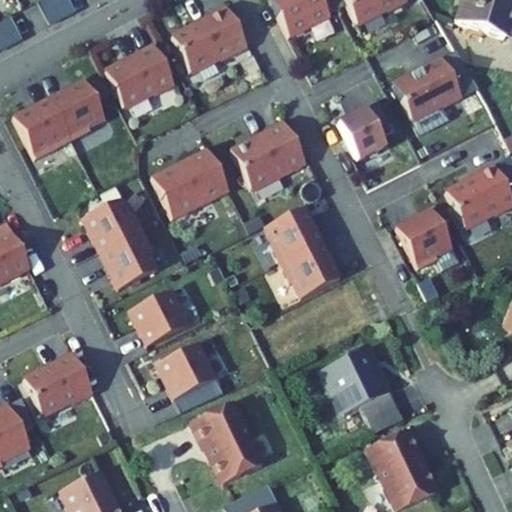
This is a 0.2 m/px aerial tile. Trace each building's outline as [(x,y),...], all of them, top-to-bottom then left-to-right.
[(62,16),(53,0),(36,0),(49,23),(62,16)] [(76,10),(70,0),(53,0),(62,16),(76,10)] [(329,16),(321,0),(269,0),(289,37),(329,16)] [(405,8),(401,0),(339,0),(355,29),(384,14),(386,18),(405,8)] [(511,0),(463,0),(455,26),(503,42),(511,12),(511,0)] [(247,49),(226,8),(202,20),(202,22),(172,38),(190,73),(220,58),(222,62),(247,49)] [(22,37),(10,13),(0,18),(0,26),(9,43),(22,37)] [(0,47),(9,43),(0,26),(0,47)] [(174,85),(153,44),(133,54),(134,56),(104,71),(123,106),(152,92),(154,95),(174,85)] [(454,56),(441,63),(461,101),(474,95),(454,56)] [(441,63),(441,61),(393,88),(419,139),(449,124),(443,112),(462,103),(461,101),(441,63)] [(103,118),(83,79),(47,98),(69,140),(88,130),(87,126),(103,118)] [(69,140),(47,98),(11,115),(33,158),(69,140)] [(365,109),(376,131),(390,124),(378,102),(365,109)] [(384,146),(365,109),(337,123),(356,161),(384,146)] [(304,165),(283,123),(259,135),(260,137),(249,143),(248,141),(229,150),(249,188),(277,174),(278,177),(304,165)] [(511,138),(502,143),(508,156),(511,154),(511,138)] [(227,191),(206,149),(178,165),(177,163),(150,177),(170,219),(227,191)] [(511,167),(510,163),(494,171),(511,206),(511,167)] [(511,212),(511,206),(494,169),(474,179),(475,181),(445,196),(464,232),(493,217),(495,221),(511,212)] [(127,214),(119,198),(80,217),(97,253),(140,232),(131,212),(127,214)] [(320,244),(302,209),(263,227),(271,243),(268,245),(278,265),(320,244)] [(450,252),(431,213),(395,231),(417,274),(436,264),(434,260),(450,252)] [(0,285),(29,271),(6,226),(0,229),(0,285)] [(115,289),(154,270),(146,254),(150,252),(140,232),(97,253),(115,289)] [(338,280),(320,244),(278,265),(287,285),(291,283),(299,299),(338,280)] [(127,315),(145,351),(188,330),(170,294),(127,315)] [(195,344),(152,365),(171,403),(213,382),(195,344)] [(372,436),(379,433),(366,407),(389,396),(377,371),(376,372),(366,351),(323,372),(329,385),(325,388),(333,404),(337,402),(344,417),(360,410),(372,436)] [(91,398),(70,357),(50,367),(51,368),(22,383),(39,419),(69,404),(71,408),(91,398)] [(379,433),(401,422),(389,396),(366,407),(379,433)] [(214,463),(212,465),(223,487),(262,469),(232,405),(189,426),(202,453),(209,452),(214,463)] [(0,465),(27,452),(5,407),(0,409),(0,465)] [(421,458),(409,432),(366,452),(394,511),(401,511),(435,496),(424,473),(421,472),(417,463),(421,460),(421,458)] [(58,495),(66,511),(116,511),(99,475),(58,495)] [(13,495),(18,506),(31,499),(26,489),(13,495)] [(267,500),(255,506),(258,511),(263,511),(271,508),(267,500)]
